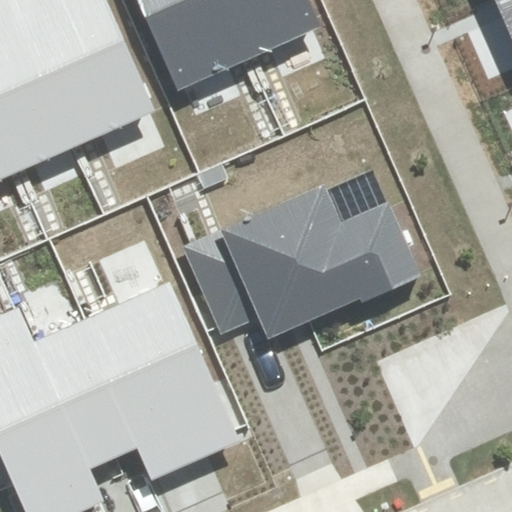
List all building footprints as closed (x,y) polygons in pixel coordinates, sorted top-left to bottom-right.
[(0,0),(0,124),(20,170),(74,147),(8,0),(0,0)] [(8,0),(74,147),(154,111),(104,0),(8,0)] [(137,0),(179,91),(250,59),(223,0),(137,0)] [(223,0),(250,59),(319,28),(306,0),(223,0)] [(511,0),(510,0),(497,6),(511,42),(511,0)] [(0,179),(20,170),(0,124),(0,179)] [(259,320),(268,340),(310,322),(361,299),(363,305),(422,279),(388,202),(342,222),(324,184),(181,246),(217,328),(221,336),(259,320)] [(153,479),(240,441),(235,430),(171,283),(84,321),(139,448),(153,479)] [(0,430),(61,404),(34,342),(19,307),(15,309),(0,315),(0,430)] [(90,469),(139,448),(84,321),(34,342),(61,404),(90,469)] [(80,511),(100,504),(104,502),(90,469),(61,404),(0,430),(0,456),(12,485),(24,511),(80,511)]
